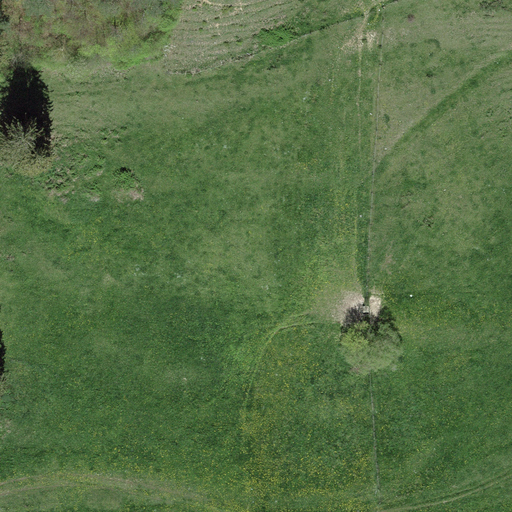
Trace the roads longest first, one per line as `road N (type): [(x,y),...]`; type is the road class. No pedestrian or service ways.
road 1 (track): [(0,487),(84,478),(153,484),(246,511)]
road 2 (track): [(511,471),(438,500),(373,511)]
